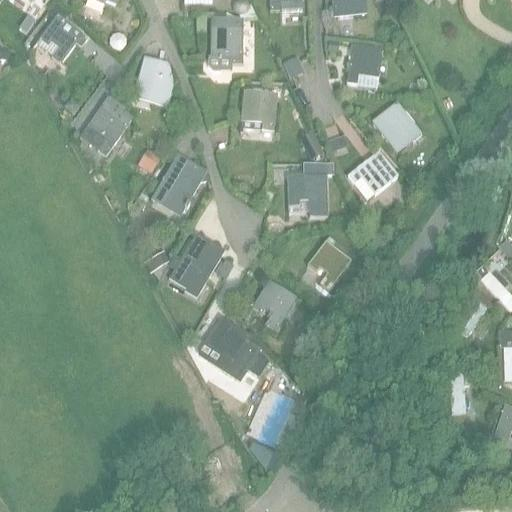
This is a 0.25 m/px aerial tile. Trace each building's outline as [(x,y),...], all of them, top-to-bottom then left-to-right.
[(106,0),(104,8),(112,10),(115,0),(106,0)] [(267,0),(269,15),(301,12),(299,0),(267,0)] [(362,0),(330,0),(332,12),(353,10),(354,19),(365,18),(362,0)] [(233,9),(233,10),(233,13),(235,16),(237,17),(238,17),(239,18),(241,18),(242,18),(245,17),(246,16),(247,15),(249,13),(249,12),(249,10),(249,9),(248,6),(247,4),(244,2),(241,1),(240,1),(237,2),(236,3),(234,5),(233,8),(233,9)] [(50,27),(38,42),(48,49),(51,45),(58,50),(49,62),(58,68),(65,58),(74,47),(80,51),(86,43),(79,35),(57,19),(50,27)] [(230,55),(230,67),(241,67),(241,22),(209,21),(208,60),(220,61),(220,54),(230,55)] [(403,34),(395,38),(400,48),(408,44),(403,34)] [(109,42),(109,47),(112,51),(117,53),(122,52),(125,48),(125,43),(122,39),(118,37),(113,38),(109,42)] [(328,43),(326,53),(337,54),(338,44),(328,43)] [(350,48),(345,87),(356,88),(357,80),(378,82),(381,52),(350,48)] [(0,51),(0,63),(11,64),(11,57),(5,52),(0,51)] [(283,66),(290,81),(304,74),(297,60),(283,66)] [(134,94),(132,101),(151,106),(162,109),(166,110),(170,98),(173,86),(167,72),(142,66),(134,94)] [(273,105),(274,98),(262,97),(242,95),(239,133),(270,135),(273,105)] [(107,100),(79,138),(96,151),(95,152),(102,157),(130,120),(123,115),(125,112),(107,100)] [(69,101),(61,109),(69,117),(77,109),(69,101)] [(398,143),(415,130),(396,106),(371,126),(395,157),(404,150),(398,143)] [(311,137),(298,144),(310,165),(323,157),(311,137)] [(147,152),(137,169),(150,177),(160,160),(147,152)] [(361,182),(373,197),(397,179),(378,156),(347,179),(354,188),(361,182)] [(174,206),(170,212),(180,218),(205,176),(178,159),(156,196),(174,206)] [(302,181),(287,181),(288,212),(299,212),(299,206),(309,206),(309,223),(328,222),(326,180),(333,179),(332,168),(302,169),(302,181)] [(414,188),(423,198),(433,190),(424,180),(414,188)] [(370,240),(376,252),(386,246),(380,235),(370,240)] [(168,270),(174,274),(173,276),(190,286),(189,286),(201,293),(223,255),(195,237),(179,263),(174,260),(168,270)] [(317,288),(327,295),(351,264),(325,244),(303,272),(319,285),(317,288)] [(511,250),(506,244),(499,251),(509,261),(511,258),(511,250)] [(145,265),(150,275),(170,264),(165,254),(145,265)] [(474,274),(466,281),(474,289),(482,282),(474,274)] [(417,281),(409,294),(417,299),(425,287),(417,281)] [(273,315),(266,326),(274,332),(293,301),(267,285),(253,309),(261,315),(264,310),(273,315)] [(453,331),(466,339),(485,311),(472,302),(453,331)] [(326,319),(324,318),(322,318),(321,318),(319,319),(317,320),(316,323),(316,325),(316,326),(316,327),(317,328),(317,329),(318,330),(321,331),(323,331),(325,330),(327,329),(327,328),(329,325),(329,323),(328,321),(327,320),(326,319)] [(204,348),(197,359),(224,376),(233,382),(238,385),(246,373),(258,381),(267,366),(256,359),(251,356),(242,350),(248,340),(221,323),(204,348)] [(511,333),(500,333),(500,351),(511,350),(511,333)] [(503,384),(511,383),(511,351),(502,351),(503,384)] [(462,375),(447,376),(450,418),(464,417),(462,375)] [(511,410),(503,407),(489,448),(502,452),(511,424),(511,410)] [(251,444),(247,453),(264,474),(273,454),(251,444)] [(469,449),(466,461),(479,463),(481,452),(469,449)]
